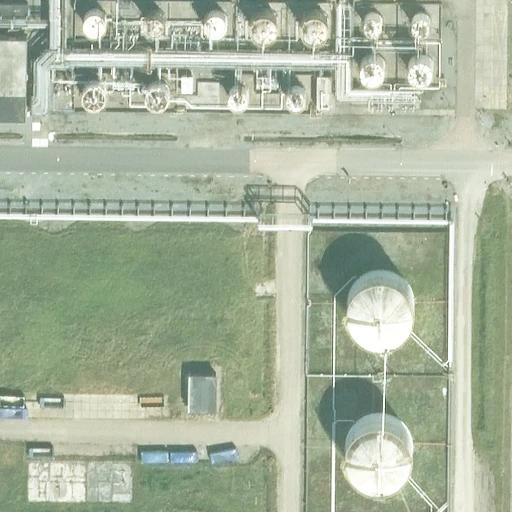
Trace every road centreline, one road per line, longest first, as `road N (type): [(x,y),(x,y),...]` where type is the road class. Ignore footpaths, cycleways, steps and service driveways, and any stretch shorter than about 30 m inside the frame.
road 1 (unknown): [(0,424),(288,428)]
road 2 (unknown): [(289,160),(288,428)]
road 3 (unknown): [(475,163),(473,0)]
